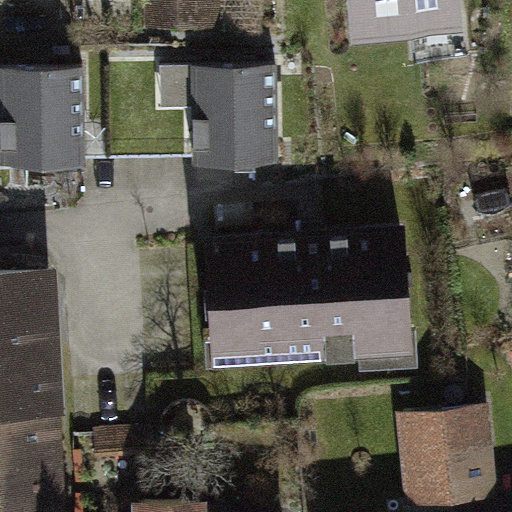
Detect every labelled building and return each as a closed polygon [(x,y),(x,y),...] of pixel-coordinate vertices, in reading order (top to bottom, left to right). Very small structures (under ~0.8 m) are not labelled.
[(350,0),(353,44),(462,37),(459,0),(350,0)] [(285,59),(189,64),(194,165),(290,161),(285,59)] [(82,65),(0,67),(0,87),(2,162),(84,160),(82,65)] [(401,226),(213,238),(220,358),(366,349),(367,364),(410,361),(401,226)] [(50,275),(0,277),(0,507),(61,504),(50,275)] [(487,411),(410,418),(417,490),(494,483),(487,411)]
